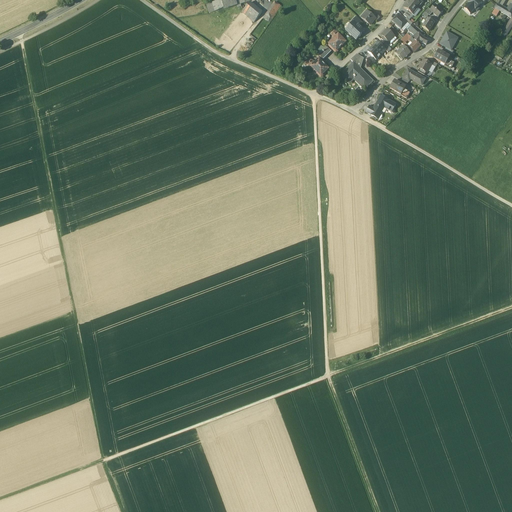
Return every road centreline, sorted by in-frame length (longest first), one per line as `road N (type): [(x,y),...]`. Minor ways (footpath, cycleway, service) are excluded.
road 1 (track): [(20,33),(102,460)]
road 2 (track): [(314,93),(328,376)]
road 3 (track): [(328,376),(102,460)]
road 4 (track): [(511,307),(328,376)]
road 5 (unclassified): [(144,0),(214,51),(314,93)]
road 6 (residential): [(356,110),(427,48),(462,0)]
road 7 (track): [(386,131),(511,205)]
road 8 (track): [(378,511),(328,376)]
road 9 (residential): [(314,93),(401,0)]
